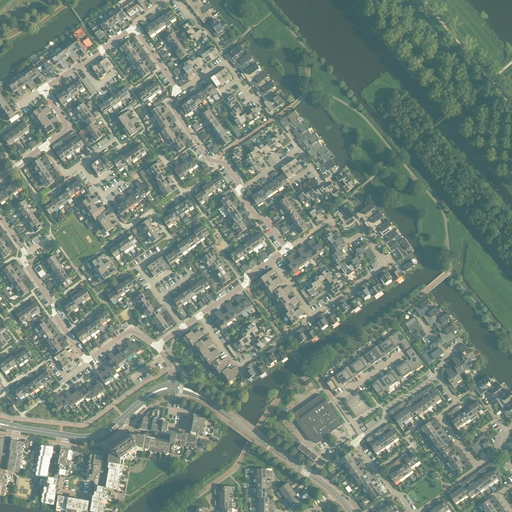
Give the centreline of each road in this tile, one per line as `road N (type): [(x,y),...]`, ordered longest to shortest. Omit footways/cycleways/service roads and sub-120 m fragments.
road 1 (tertiary): [(144,398),(89,437),(0,424)]
road 2 (residential): [(286,249),(330,219),(346,242),(362,232),(383,260)]
road 3 (residential): [(238,191),(224,163),(209,160),(173,108),(177,92)]
road 4 (residential): [(362,435),(336,400),(401,354)]
road 5 (residential): [(88,359),(23,257)]
